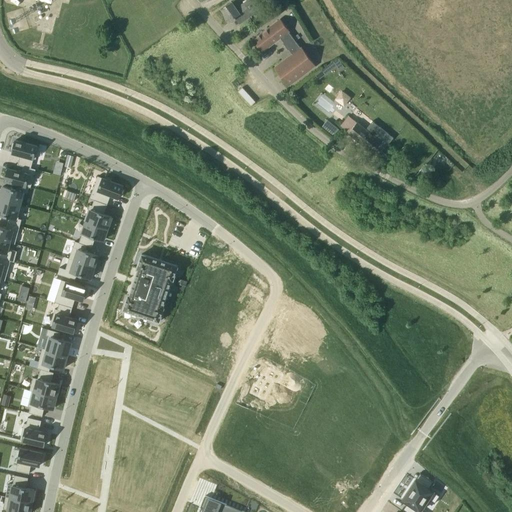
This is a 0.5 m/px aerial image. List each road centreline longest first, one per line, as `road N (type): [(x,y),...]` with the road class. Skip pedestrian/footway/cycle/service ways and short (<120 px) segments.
road 1 (tertiary): [(503,340),(207,135),(114,86),(18,57),(0,35)]
road 2 (tertiary): [(0,53),(24,73),(91,90),(164,123),(349,256),(451,311),(492,344)]
road 3 (residential): [(474,202),(423,194),(320,136),(190,0)]
road 4 (residential): [(201,455),(278,285),(187,207),(143,182)]
road 5 (residential): [(143,182),(73,383),(46,511)]
road 6 (residential): [(492,344),(367,511)]
road 7 (residential): [(143,182),(75,146),(2,124)]
